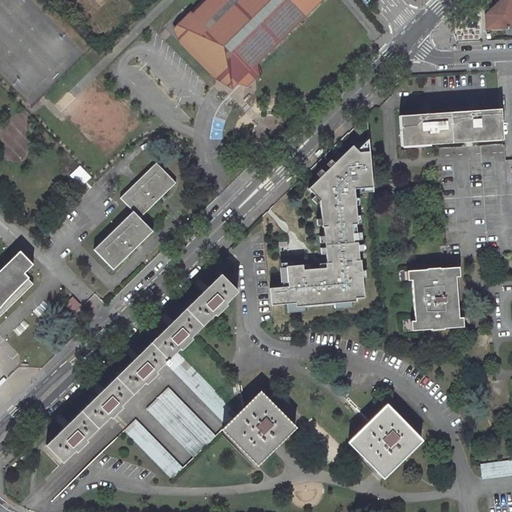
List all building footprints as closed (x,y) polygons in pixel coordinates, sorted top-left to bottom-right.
[(321,0),(199,0),(186,12),(189,15),(174,29),(220,76),(227,75),(228,80),(235,82),(242,75),(253,79),(257,75),(255,63),(321,0)] [(511,0),(501,0),(482,17),(483,28),(511,26),(511,0)] [(245,86),(253,79),(242,75),(235,82),(245,86)] [(421,114),(399,116),(401,147),(416,146),(421,145),(462,143),(472,142),(502,140),(500,109),(476,111),(470,111),(431,114),(421,114)] [(372,187),(368,139),(358,149),(354,144),(334,163),(331,159),(326,164),(329,167),(324,172),(321,169),(316,173),(320,177),(309,188),(315,194),(311,198),(316,203),(320,200),(322,217),(317,218),(317,225),(322,224),(322,226),(324,226),(325,234),(320,235),(320,242),(325,241),(326,246),(321,246),(321,253),(326,252),(327,261),(319,261),(319,266),(310,267),(309,262),(285,264),(285,261),(280,261),(282,285),(268,286),(270,303),(286,301),(287,310),(303,308),(302,303),(333,300),(333,305),(350,303),(350,298),(354,298),(354,295),(363,294),(361,274),(366,274),(365,267),(360,267),(359,256),(357,257),(357,247),(362,247),(361,240),(356,240),(355,236),(360,236),(360,229),(354,229),(354,221),(358,220),(358,219),(363,218),(362,211),(357,212),(356,202),(361,201),(361,195),(356,195),(355,185),(361,184),(361,189),(372,187)] [(152,162),(117,197),(139,219),(174,183),(152,162)] [(128,212),(90,248),(109,269),(148,232),(128,212)] [(0,318),(35,284),(16,265),(11,269),(6,274),(0,267),(0,318)] [(411,271),(412,280),(412,285),(414,316),(415,321),(415,331),(431,329),(431,330),(444,329),(459,327),(459,318),(458,316),(457,296),(456,286),(456,277),(455,267),(439,268),(427,269),(411,271)] [(236,291),(219,274),(46,446),(63,463),(76,450),(86,440),(109,417),(120,406),(144,383),(155,372),(163,363),(176,351),(178,349),(189,338),(213,314),(224,303),(236,291)] [(226,306),(224,303),(213,314),(216,316),(226,306)] [(191,340),(189,338),(178,349),(180,350),(191,340)] [(237,413),(176,351),(163,363),(224,426),(237,413)] [(157,373),(155,372),(144,383),(146,385),(157,373)] [(168,387),(146,408),(194,456),(216,435),(168,387)] [(237,413),(224,426),(221,429),(257,465),(272,449),(279,443),(295,427),(288,421),(284,416),(259,392),(243,407),(238,412),(237,413)] [(365,424),(346,442),(374,471),(383,479),(404,458),(421,442),(385,405),(367,422),(365,424)] [(122,408),(120,406),(109,417),(111,419),(122,408)] [(135,420),(124,431),(171,479),(182,468),(135,420)] [(86,440),(76,450),(77,452),(87,442),(86,440)] [(511,459),(482,464),(484,478),(511,474),(511,459)]
